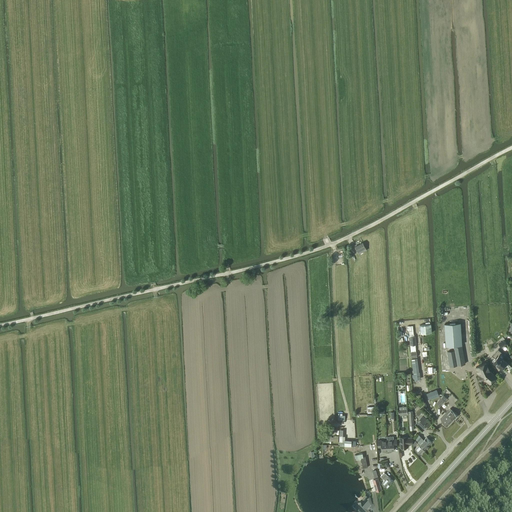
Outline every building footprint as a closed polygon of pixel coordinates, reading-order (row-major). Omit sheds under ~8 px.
[(355,246),(359,254),(367,250),(362,241),(355,246)] [(426,326),(420,326),(421,333),(424,333),(426,332),(434,331),(433,324),(426,325),(426,326)] [(461,324),(446,325),(447,346),(462,345),(461,324)] [(414,336),(413,326),(407,326),(408,333),(409,333),(410,337),(409,337),(410,345),(411,351),(416,350),(416,345),(415,336),(414,336)] [(454,350),(447,351),(450,366),(465,364),(462,346),(454,347),(454,350)] [(500,353),(493,361),(499,366),(501,368),(506,362),(501,358),(503,356),(500,353)] [(487,363),(476,367),(479,373),(481,378),(482,380),(485,379),(489,382),(495,375),(492,374),(490,371),(487,363)] [(428,393),(427,393),(429,399),(439,396),(437,390),(431,392),(428,393)] [(441,398),(437,402),(440,406),(445,401),(447,399),(444,395),(441,398)] [(448,410),(445,413),(447,414),(445,416),(446,417),(446,416),(448,418),(449,416),(453,420),(457,415),(452,410),(450,412),(448,410)] [(427,416),(423,412),(418,417),(420,419),(417,421),(425,429),(430,423),(425,418),(427,416)] [(447,426),(453,420),(449,416),(448,418),(446,416),(446,417),(445,416),(447,414),(445,413),(440,418),(443,421),(442,421),(447,426)] [(422,438),(417,434),(414,437),(419,442),(422,438)] [(407,438),(407,437),(400,437),(401,448),(408,447),(408,443),(409,443),(409,444),(413,444),(412,438),(407,438)] [(427,437),(420,445),(425,449),(432,442),(427,437)] [(387,441),(388,451),(393,451),(393,450),(394,450),(394,446),(397,446),(397,439),(393,439),(393,440),(387,441)] [(383,452),(388,451),(387,441),(381,441),(381,440),(378,440),(378,447),(381,447),(382,451),(383,451),(383,452)] [(420,445),(415,449),(420,454),(424,450),(425,449),(420,445)] [(393,481),(384,473),(381,476),(385,480),(382,484),(383,486),(383,485),(386,488),(393,481)] [(382,490),(378,478),(373,480),(376,491),(382,490)] [(355,507),(353,509),(355,511),(356,511),(367,511),(366,511),(368,510),(370,507),(368,505),(366,503),(364,502),(361,506),(360,506),(358,504),(355,507)]
